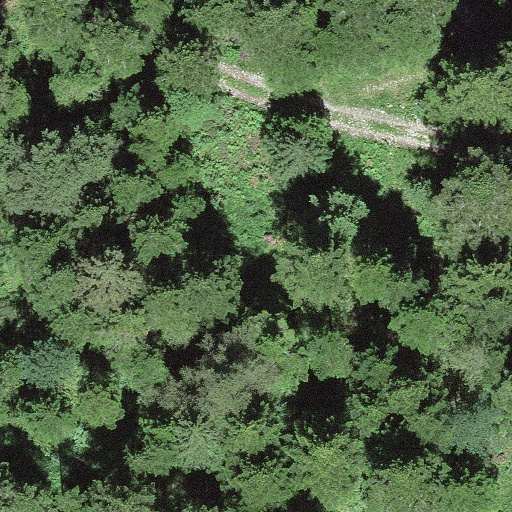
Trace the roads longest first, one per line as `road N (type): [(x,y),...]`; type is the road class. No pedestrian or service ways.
road 1 (track): [(88,0),(236,77),(511,162)]
road 2 (track): [(318,103),(511,21)]
